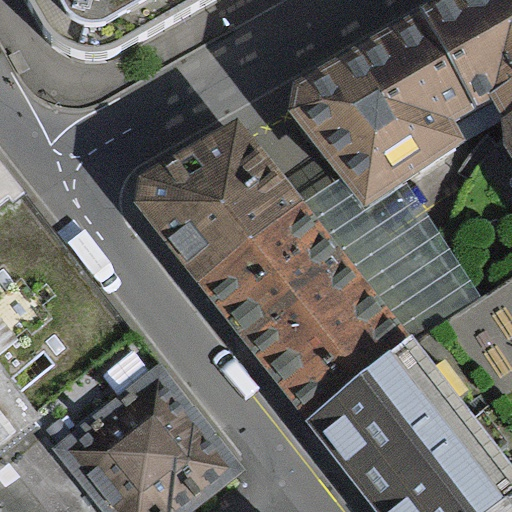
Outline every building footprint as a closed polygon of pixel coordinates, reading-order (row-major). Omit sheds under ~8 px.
[(0,0),(7,15),(46,39),(78,49),(112,48),(194,0),(0,0)] [(511,106),(511,0),(471,0),(439,19),(489,104),(505,95),(511,106)] [(489,104),(439,19),(312,88),(305,113),(375,203),(467,142),(454,122),(471,113),(489,104)] [(142,209),(203,282),(306,201),(245,124),(145,182),(142,209)] [(0,334),(40,391),(128,328),(0,162),(0,334)] [(314,423),(417,342),(306,201),(203,282),(314,423)] [(511,283),(417,342),(511,467),(511,283)] [(40,391),(0,334),(0,511),(112,511),(63,449),(103,418),(164,370),(128,328),(40,391)] [(384,511),(480,511),(511,488),(511,467),(417,342),(314,423),(384,511)] [(175,511),(237,464),(164,370),(103,418),(63,449),(112,511),(175,511)] [(511,511),(511,488),(480,511),(511,511)]
